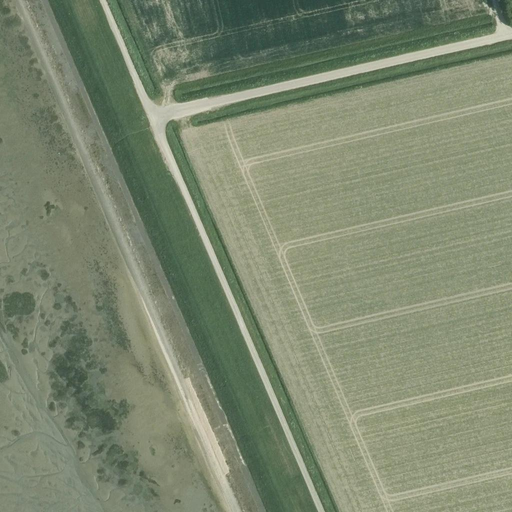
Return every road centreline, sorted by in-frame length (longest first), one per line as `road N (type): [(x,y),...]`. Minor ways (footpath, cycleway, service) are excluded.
road 1 (unclassified): [(319,511),(153,117)]
road 2 (unclassified): [(153,117),(511,36)]
road 3 (unclassified): [(153,117),(102,0)]
